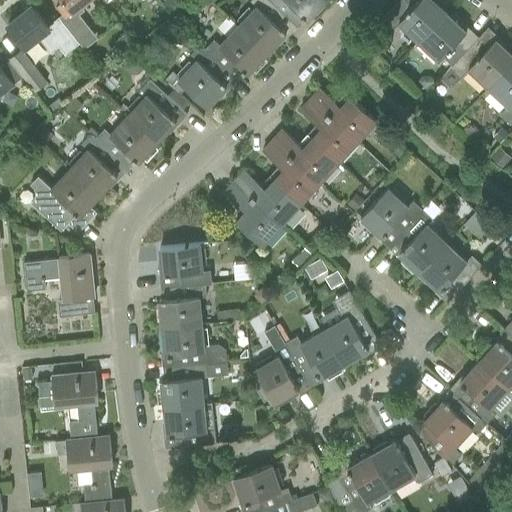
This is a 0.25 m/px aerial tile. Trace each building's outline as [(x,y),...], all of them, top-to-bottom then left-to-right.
[(85,0),(61,0),(56,5),(63,13),(58,17),(79,43),(84,49),(98,38),(79,14),(84,10),(80,5),(85,0)] [(160,0),(162,2),(161,3),(173,18),(188,6),(183,0),(160,0)] [(256,6),(238,26),(266,53),(285,34),(287,36),(296,27),(291,22),(267,0),(250,0),(256,6)] [(267,0),(291,22),(296,27),(305,17),(307,20),(325,0),(267,0)] [(418,41),(445,12),(432,0),(418,0),(413,6),(407,0),(400,0),(379,22),(390,32),(398,23),(418,41)] [(79,43),(58,17),(47,26),(31,6),(7,25),(26,48),(39,37),(50,52),(60,45),(66,53),(79,43)] [(445,12),(418,41),(439,60),(442,57),(452,65),(452,66),(464,53),(463,52),(454,44),(466,31),(445,12)] [(214,39),(205,49),(232,76),(236,80),(245,71),(247,73),(266,53),(238,26),(220,45),(214,39)] [(452,65),(440,78),(451,89),(468,70),(488,88),(511,61),(511,55),(495,40),(484,53),(473,42),(463,52),(464,53),(452,66),(452,65)] [(180,78),(178,80),(186,87),(187,88),(207,107),(216,96),(217,96),(224,89),(226,91),(236,80),(232,76),(205,49),(201,44),(191,55),(196,61),(193,64),(181,77),(180,78)] [(9,60),(22,77),(34,91),(45,82),(20,51),(9,60)] [(105,57),(98,63),(104,70),(111,64),(105,57)] [(511,61),(488,88),(507,105),(499,114),(511,125),(511,61)] [(0,95),(14,84),(0,67),(0,66),(0,95)] [(422,76),(417,82),(426,90),(435,81),(430,76),(422,76)] [(147,96),(128,115),(157,142),(174,123),(176,125),(187,114),(151,80),(141,90),(147,96)] [(320,87),(310,98),(357,141),(376,120),(350,96),(341,106),(320,87)] [(58,97),(46,106),(52,113),(63,104),(58,97)] [(357,141),(310,98),(300,109),(321,128),(312,138),(338,162),(357,141)] [(157,142),(128,115),(110,134),(104,129),(96,138),(103,144),(103,145),(128,168),(136,160),(138,162),(157,142)] [(42,124),(35,132),(46,142),(53,135),(42,124)] [(502,127),(493,137),(500,143),(508,133),(502,127)] [(282,128),(272,139),(319,182),(338,162),(312,138),(303,147),(282,128)] [(72,166),(70,168),(99,195),(108,185),(116,176),(119,178),(128,168),(103,145),(103,144),(96,138),(91,134),(82,144),(88,150),(84,153),(72,166)] [(319,182),(272,139),(262,150),(283,169),(274,179),(300,203),(319,182)] [(398,140),(389,150),(398,158),(407,148),(398,140)] [(500,148),(491,157),(502,167),(511,158),(500,148)] [(52,188),(46,183),(39,176),(31,184),(34,187),(35,193),(35,198),(33,201),(31,202),(61,230),(67,223),(77,233),(91,218),(84,211),(99,195),(70,168),(52,188)] [(244,169),(234,180),(281,223),(300,203),(274,179),(265,188),(244,169)] [(281,223),(234,180),(224,191),(245,210),(236,220),(262,244),(281,223)] [(407,205),(388,187),(360,217),(381,236),(383,234),(392,242),(424,208),(413,198),(407,205)] [(355,193),(347,203),(355,210),(363,200),(355,193)] [(433,216),(424,208),(392,242),(401,251),(398,253),(419,272),(447,241),(427,223),(433,216)] [(476,213),(468,224),(481,233),(489,222),(476,213)] [(334,219),(328,226),(334,233),(341,226),(334,219)] [(447,241),(419,272),(439,291),(441,288),(451,297),(482,264),(470,253),(465,258),(447,241)] [(211,268),(202,269),(199,243),(159,247),(162,275),(165,275),(166,288),(205,283),(212,283),(211,268)] [(23,262),(26,290),(45,288),(44,278),(61,276),(63,299),(67,299),(68,315),(94,312),(92,296),(93,296),(88,253),(59,256),(59,258),(23,262)] [(248,262),(233,264),(235,280),(259,277),(248,262)] [(335,269),(322,276),(328,287),(341,280),(335,269)] [(279,274),(270,278),(274,288),(283,284),(279,274)] [(168,299),(161,300),(158,300),(161,327),(202,322),(199,297),(207,296),(205,283),(166,288),(168,299)] [(263,285),(253,294),(262,304),(271,295),(263,285)] [(381,346),(355,301),(349,291),(332,301),(336,308),(320,318),(325,327),(324,328),(344,364),(367,350),(369,353),(381,346)] [(161,355),(162,367),(207,363),(227,360),(226,349),(219,343),(204,345),(202,322),(161,327),(164,354),(161,355)] [(344,364),(324,328),(301,341),(297,335),(285,342),(311,386),(323,379),(321,377),(344,364)] [(497,341),(478,361),(508,388),(511,383),(511,337),(508,334),(500,343),(497,341)] [(277,354),(254,368),(262,383),(257,386),(258,388),(256,389),(263,401),(270,397),(274,404),(298,390),(300,393),(311,386),(285,342),(274,348),(277,354)] [(508,388),(478,361),(460,382),(462,384),(453,393),(487,423),(496,413),(490,407),(508,388)] [(207,363),(162,367),(164,380),(160,380),(163,408),(203,403),(200,376),(208,376),(207,363)] [(31,368),(23,368),(24,380),(32,379),(31,368)] [(51,380),(38,382),(40,407),(67,404),(76,403),(78,419),(68,420),(70,438),(70,439),(97,436),(93,401),(97,400),(94,371),(51,375),(51,380)] [(252,390),(239,391),(240,400),(252,398),(252,390)] [(443,400),(424,420),(427,423),(421,429),(451,462),(460,452),(454,447),(472,427),(478,432),(487,423),(453,393),(445,402),(443,400)] [(206,429),(203,403),(163,408),(166,435),(170,435),(171,448),(216,443),(215,428),(206,429)] [(236,431),(223,432),(224,440),(237,439),(236,431)] [(55,440),(55,442),(43,443),(44,454),(65,451),(67,467),(91,465),(93,482),(84,482),(86,502),(86,503),(112,500),(108,465),(112,465),(109,435),(97,436),(70,439),(70,438),(55,440)] [(418,483),(433,474),(410,435),(397,442),(395,440),(371,454),(391,489),(414,476),(418,483)] [(511,454),(511,451),(503,444),(473,476),(483,485),(511,454)] [(391,489),(371,454),(347,467),(349,470),(337,477),(350,500),(342,504),(346,511),(366,511),(372,509),(369,502),(373,500),(375,504),(390,495),(387,491),(391,489)] [(443,456),(433,462),(441,476),(451,470),(443,456)] [(278,467),(273,468),(271,464),(234,477),(243,503),(246,503),(249,511),(257,511),(313,494),(312,492),(304,495),(302,490),(291,494),(289,487),(280,490),(278,484),(283,482),(278,467)] [(329,487),(318,491),(320,498),(327,501),(332,498),(329,487)] [(257,511),(295,511),(316,505),(313,494),(257,511)] [(86,502),(80,503),(81,511),(124,511),(123,499),(112,500),(86,503),(86,502)]
